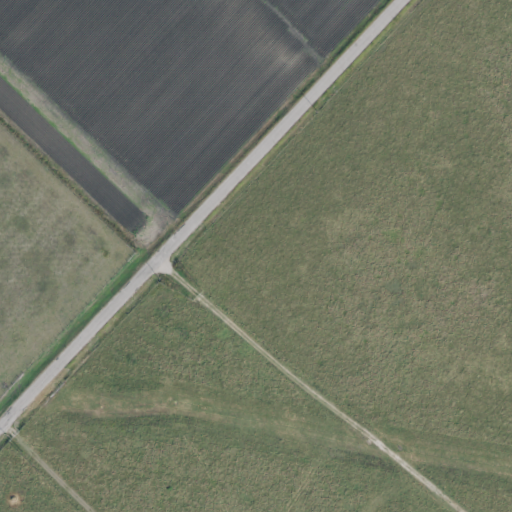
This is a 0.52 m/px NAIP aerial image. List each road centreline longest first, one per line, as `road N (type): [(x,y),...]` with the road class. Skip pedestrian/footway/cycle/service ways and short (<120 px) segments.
road 1 (residential): [(406,0),(0,431)]
road 2 (residential): [(104,511),(11,420)]
